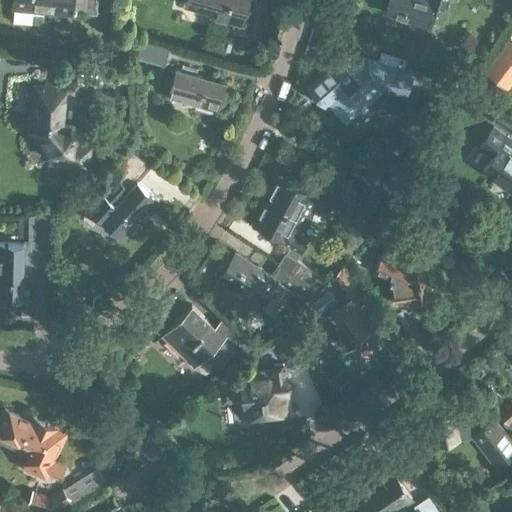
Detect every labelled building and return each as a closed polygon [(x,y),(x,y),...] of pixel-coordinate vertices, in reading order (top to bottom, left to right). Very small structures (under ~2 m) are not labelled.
[(13,0),(13,7),(72,11),(72,9),(76,9),(76,11),(96,12),(96,0),(13,0)] [(240,22),(246,0),(184,0),(184,2),(206,8),(205,13),(240,22)] [(386,0),(383,11),(427,25),(431,14),(443,18),(449,0),(386,0)] [(118,8),(109,7),(108,17),(117,18),(118,8)] [(117,38),(110,39),(107,47),(108,52),(113,56),(118,54),(122,48),(122,42),(117,38)] [(167,45),(141,38),(136,57),(163,64),(167,45)] [(346,123),(377,95),(342,50),(327,63),(329,65),(306,86),(325,107),(328,104),(346,123)] [(498,65),(509,73),(511,68),(511,51),(509,50),(498,65)] [(105,61),(76,60),(75,81),(105,82),(105,61)] [(127,66),(105,64),(105,79),(127,81),(127,66)] [(218,110),(226,81),(176,67),(168,96),(218,110)] [(42,156),(72,158),(82,167),(89,169),(90,145),(73,143),(75,125),(62,124),(65,94),(76,94),(76,82),(66,81),(46,80),(46,84),(34,83),(32,114),(24,121),(43,142),(42,156)] [(501,126),(511,133),(511,115),(509,113),(501,126)] [(511,139),(493,126),(479,146),(491,154),(481,168),(511,189),(511,139)] [(128,149),(111,173),(116,177),(89,207),(123,238),(160,199),(138,180),(136,181),(134,178),(148,163),(128,149)] [(280,174),(267,197),(308,219),(315,206),(324,211),(332,196),(298,178),(296,182),(280,174)] [(269,233),(291,244),(287,252),(286,251),(279,262),(316,288),(325,276),(306,263),(305,264),(296,258),(300,252),(308,239),(300,235),(308,219),(267,197),(255,221),(271,229),(269,233)] [(50,210),(33,210),(32,239),(49,240),(50,210)] [(371,224),(356,211),(339,230),(355,243),(371,224)] [(23,243),(0,242),(0,295),(23,296),(23,243)] [(373,268),(388,276),(392,304),(412,301),(413,309),(432,306),(431,297),(434,296),(429,263),(405,266),(404,260),(383,249),(373,268)] [(220,276),(274,312),(291,287),(308,299),(316,288),(279,262),(271,273),(237,251),(220,276)] [(310,303),(321,318),(344,350),(351,345),(360,359),(381,344),(351,302),(364,293),(343,263),(326,282),(326,283),(310,303)] [(194,366),(204,356),(217,368),(234,351),(241,359),(252,348),(223,318),(215,325),(193,303),(164,332),(182,350),(181,352),(194,366)] [(295,319),(287,326),(299,341),(307,335),(295,319)] [(302,356),(288,336),(273,346),(287,366),(302,356)] [(223,401),(239,400),(241,415),(258,413),(261,416),(272,415),(274,412),(292,410),(290,396),(288,396),(285,369),(273,370),(274,375),(221,380),(223,401)] [(511,400),(499,411),(511,426),(511,400)] [(5,408),(0,417),(0,431),(3,433),(3,438),(13,442),(17,439),(37,448),(27,469),(48,479),(51,474),(60,478),(66,465),(56,460),(70,428),(57,422),(56,425),(30,413),(28,418),(5,408)] [(494,466),(511,452),(511,442),(493,419),(486,424),(460,423),(458,411),(430,415),(434,443),(472,438),(494,466)] [(301,417),(286,427),(294,440),(310,430),(301,417)] [(345,503),(350,511),(393,511),(413,497),(394,469),(392,471),(385,460),(369,471),(376,481),(345,503)] [(61,487),(50,494),(34,488),(28,506),(41,511),(55,511),(71,501),(61,487)] [(442,511),(429,493),(412,506),(416,511),(442,511)] [(122,511),(117,503),(108,509),(109,511),(122,511)]
